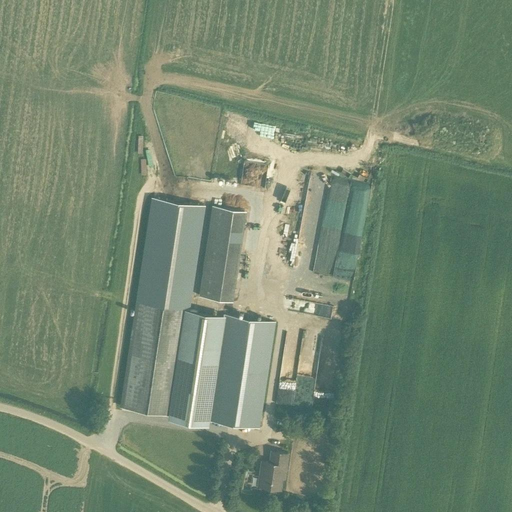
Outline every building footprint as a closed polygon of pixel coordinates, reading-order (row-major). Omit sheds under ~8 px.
[(245,185),(264,187),(267,163),(244,159),(242,171),(250,173),(249,180),(246,179),(245,185)] [(121,405),(169,412),(168,418),(208,424),(209,420),(260,427),(276,321),(188,308),(205,203),(153,195),(121,405)] [(210,203),(199,294),(232,298),(244,207),(210,203)] [(331,400),(334,338),(320,337),(316,399),(331,400)] [(276,450),(274,462),(262,460),(260,477),(262,478),(260,485),(280,488),(282,476),(285,477),(288,452),(276,450)]
